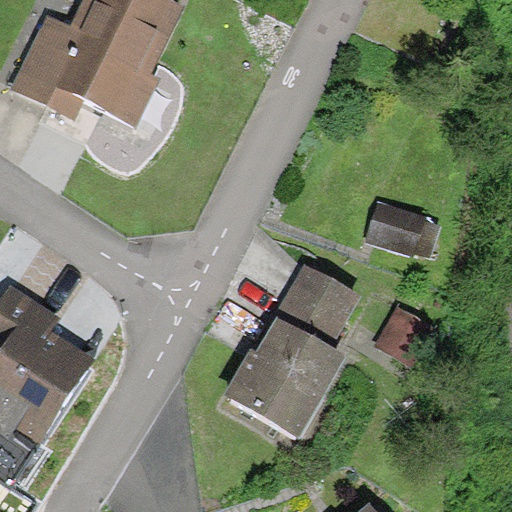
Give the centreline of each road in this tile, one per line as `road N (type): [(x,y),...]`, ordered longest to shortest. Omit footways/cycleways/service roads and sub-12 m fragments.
road 1 (residential): [(185,314),(334,0)]
road 2 (residential): [(70,511),(185,314)]
road 3 (residential): [(0,189),(185,314)]
